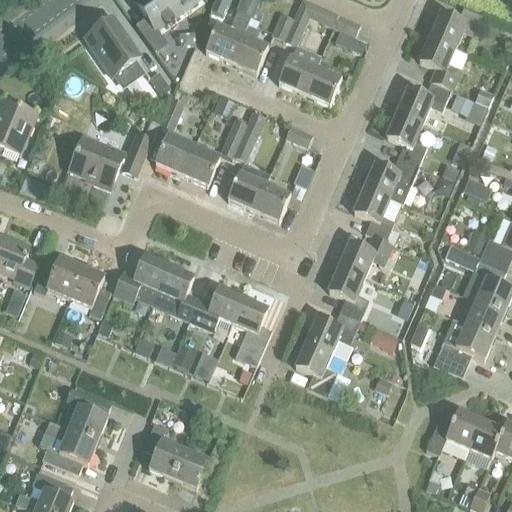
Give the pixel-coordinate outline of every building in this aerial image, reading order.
[(142,0),(140,2),(135,5),(140,12),(147,22),(142,25),(135,30),(144,42),(156,58),(168,49),(158,34),(160,32),(173,23),(199,4),(196,0),(142,0)] [(223,20),(231,0),(216,0),(210,15),(223,20)] [(303,5),(294,25),(285,47),(296,52),(309,22),(333,33),(338,21),(303,5)] [(245,8),(241,19),(247,21),(251,23),(255,13),(245,8)] [(441,18),(430,41),(455,52),(462,36),(475,42),(476,38),(484,20),(464,12),(458,26),(441,18)] [(247,33),(248,31),(251,24),(251,23),(247,21),(241,19),(240,19),(232,37),(217,30),(205,57),(231,68),(247,33)] [(285,47),(294,25),(282,20),(273,41),(285,47)] [(356,42),(361,30),(339,21),(334,32),(356,42)] [(186,22),(186,38),(198,37),(198,22),(186,22)] [(116,80),(123,90),(144,76),(137,65),(140,63),(113,23),(102,31),(102,30),(100,31),(101,32),(96,35),(85,43),(112,82),(116,80)] [(247,33),(231,68),(257,79),(268,53),(257,48),(261,36),(248,31),(247,33)] [(455,52),(430,41),(420,66),(437,73),(431,87),(452,96),(461,75),(468,58),(455,52)] [(356,42),(350,54),(362,59),(367,47),(356,42)] [(321,62),(296,52),(291,62),(290,62),(278,89),(305,100),(316,73),(321,62)] [(316,73),(305,100),(330,112),(342,85),(316,73)] [(160,77),(150,84),(162,101),(171,94),(160,77)] [(452,96),(431,87),(425,101),(408,93),(397,118),(422,129),(430,111),(443,116),(452,96)] [(482,93),(479,100),(493,106),(496,99),(482,93)] [(457,101),(452,112),(467,118),(472,107),(457,101)] [(220,102),(213,118),(227,125),(235,109),(220,102)] [(0,112),(0,149),(19,158),(37,118),(4,104),(0,112)] [(172,138),(183,110),(172,105),(160,133),(172,138)] [(422,129),(397,118),(387,142),(404,150),(398,163),(418,172),(427,151),(415,145),(422,129)] [(244,141),(233,164),(244,168),(245,169),(265,125),(253,119),(248,131),(244,141)] [(244,141),(248,131),(236,126),(221,159),(233,164),(244,141)] [(308,153),(313,141),(291,132),(286,143),(308,153)] [(119,175),(136,182),(151,146),(137,140),(128,162),(125,160),(125,159),(84,142),(70,176),(94,185),(93,188),(110,195),(119,175)] [(183,182),(195,153),(169,141),(156,170),(183,182)] [(462,148),(453,165),(465,171),(473,153),(462,148)] [(491,165),(496,153),(487,150),(482,161),(491,165)] [(195,153),(183,182),(207,192),(220,163),(195,153)] [(365,193),(390,204),(403,209),(418,172),(398,163),(392,176),(376,169),(365,193)] [(0,179),(4,181),(9,168),(0,164),(0,179)] [(245,169),(244,168),(239,178),(227,206),(254,217),(266,190),(270,180),(245,169)] [(453,187),(457,177),(447,172),(443,182),(453,187)] [(4,181),(0,190),(11,195),(14,186),(4,181)] [(441,182),(436,195),(449,200),(455,187),(441,182)] [(469,184),(463,196),(474,201),(480,189),(469,184)] [(266,190),(254,217),(279,228),(287,211),(291,201),(266,190)] [(291,201),(287,211),(298,216),(307,195),(296,190),(291,201)] [(365,193),(355,217),(372,225),(366,239),(374,242),(386,247),(386,246),(391,235),(395,227),(383,222),(390,204),(365,193)] [(443,243),(455,248),(463,229),(452,224),(443,243)] [(511,228),(502,251),(488,245),(484,256),(511,268),(511,264),(511,228)] [(391,235),(386,246),(394,250),(395,250),(399,239),(391,235)] [(481,261),(484,256),(488,245),(489,243),(474,237),(466,255),(467,255),(479,260),(481,261)] [(6,273),(18,279),(15,286),(29,291),(38,268),(26,262),(30,251),(0,238),(0,276),(4,278),(6,273)] [(352,247),(341,272),(366,283),(374,266),(385,271),(395,250),(394,250),(386,246),(386,247),(374,242),(368,254),(352,247)] [(451,250),(446,262),(475,275),(478,267),(480,263),(451,250)] [(484,256),(481,261),(480,263),(478,267),(506,279),(511,268),(484,256)] [(136,283),(123,277),(113,299),(134,308),(136,303),(153,311),(170,271),(145,261),(136,283)] [(69,305),(82,273),(60,264),(55,275),(44,270),(34,295),(45,300),(47,296),(69,305)] [(475,275),(474,278),(477,280),(486,284),(476,307),(505,320),(511,303),(511,294),(501,290),(506,279),(478,267),(475,275)] [(187,299),(194,282),(170,271),(153,311),(190,327),(200,304),(187,299)] [(366,283),(341,272),(330,296),(347,304),(341,317),(361,326),(371,306),(359,301),(366,283)] [(82,273),(69,305),(91,314),(89,319),(99,323),(110,297),(100,293),(104,282),(82,273)] [(441,306),(446,294),(435,289),(430,301),(441,306)] [(213,310),(200,304),(190,327),(214,337),(215,335),(228,340),(233,329),(244,304),(220,293),(213,310)] [(15,294),(11,305),(22,310),(26,299),(15,294)] [(476,307),(466,303),(463,312),(464,312),(458,325),(455,323),(454,324),(495,342),(505,320),(476,307)] [(269,314),(244,304),(233,329),(247,335),(236,362),(256,371),(271,335),(262,331),(269,314)] [(361,326),(341,317),(335,331),(317,323),(307,347),(348,366),(356,348),(352,347),(361,326)] [(104,324),(98,338),(108,343),(114,328),(104,324)] [(495,342),(454,324),(439,358),(467,370),(471,360),(484,366),(495,342)] [(59,335),(55,346),(67,350),(71,340),(59,335)] [(374,349),(398,357),(403,343),(379,335),(374,349)] [(427,343),(417,338),(410,353),(420,357),(427,343)] [(135,356),(148,361),(153,350),(140,344),(135,356)] [(348,366),(307,347),(296,371),(313,379),(307,392),(328,402),(338,379),(342,380),(348,366)] [(181,350),(174,368),(188,374),(196,357),(181,350)] [(43,357),(35,353),(29,367),(37,371),(43,357)] [(198,379),(216,383),(220,360),(203,356),(198,379)] [(387,400),(392,387),(381,382),(375,395),(387,400)] [(69,435),(98,447),(108,423),(107,422),(111,411),(72,395),(67,407),(79,412),(69,435)] [(465,464),(482,426),(459,416),(454,426),(441,421),(427,455),(440,461),(443,454),(465,464)] [(482,426),(465,464),(489,474),(496,458),(495,457),(505,435),(504,435),(482,426)] [(50,427),(40,451),(48,454),(43,466),(69,477),(78,481),(83,470),(87,471),(98,447),(69,435),(50,427)] [(511,429),(507,428),(504,435),(505,435),(495,457),(496,458),(511,464),(511,429)] [(174,484),(186,455),(162,446),(167,433),(156,429),(145,456),(155,460),(150,474),(174,484)] [(0,441),(0,451),(9,454),(15,436),(3,433),(0,441)] [(186,455),(174,484),(199,494),(202,485),(216,491),(217,491),(230,459),(229,459),(238,436),(231,434),(227,443),(220,440),(215,453),(210,465),(186,455)] [(20,500),(16,510),(20,511),(70,511),(73,507),(68,505),(73,493),(37,478),(32,491),(44,496),(39,507),(20,500)] [(440,488),(429,484),(426,492),(436,497),(440,488)] [(475,503),(480,493),(469,488),(464,499),(475,503)] [(480,493),(475,503),(471,511),(483,511),(490,497),(480,493)] [(464,499),(460,508),(468,511),(471,511),(475,503),(464,499)]
